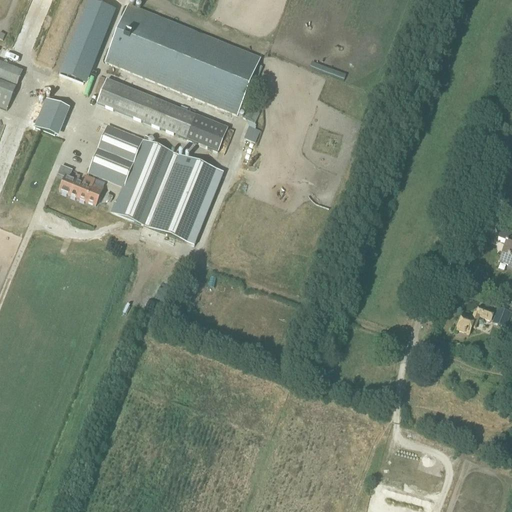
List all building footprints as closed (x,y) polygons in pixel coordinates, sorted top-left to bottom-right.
[(89,2),(59,76),(83,86),(113,11),(89,2)] [(128,6),(104,64),(237,118),(260,60),(128,6)] [(0,64),(0,82),(15,88),(16,89),(22,73),(0,64)] [(106,81),(96,105),(218,154),(228,130),(106,81)] [(0,82),(0,109),(6,111),(15,88),(0,82)] [(38,119),(35,128),(55,136),(59,127),(38,119)] [(106,127),(87,174),(122,189),(116,204),(114,204),(110,214),(186,244),(216,172),(106,127)] [(77,200),(80,202),(96,207),(102,190),(104,185),(85,178),(83,184),(65,177),(59,193),(77,200)] [(498,241),(505,244),(499,262),(511,267),(511,234),(502,231),(498,241)] [(468,318),(462,316),(457,331),(469,336),(472,328),(475,329),(479,318),(491,322),(494,313),(479,308),(475,319),(469,317),(468,318)] [(506,330),(511,314),(498,309),(492,325),(506,330)]
